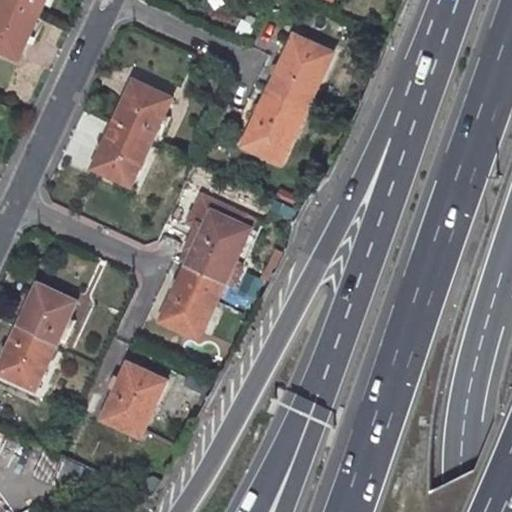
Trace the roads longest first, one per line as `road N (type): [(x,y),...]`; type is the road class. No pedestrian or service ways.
road 1 (trunk): [(445,35),(179,511)]
road 2 (motorway): [(445,35),(289,437),(251,511)]
road 3 (trunk): [(445,35),(282,511)]
road 4 (trunk): [(511,42),(348,511)]
road 5 (trunk): [(460,511),(471,368),(511,239)]
road 6 (residential): [(17,202),(111,0)]
road 7 (residential): [(115,0),(254,65),(239,99)]
road 8 (residential): [(158,269),(17,202)]
